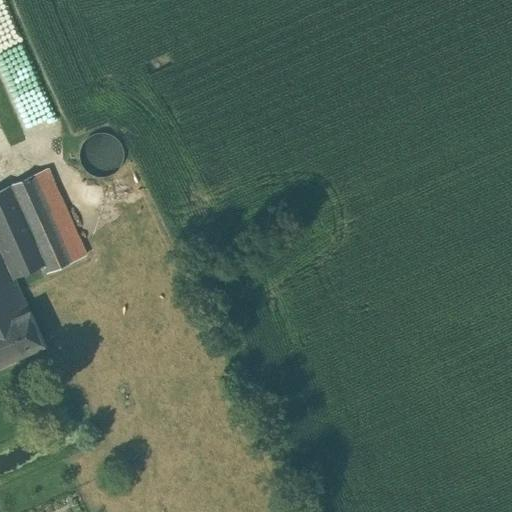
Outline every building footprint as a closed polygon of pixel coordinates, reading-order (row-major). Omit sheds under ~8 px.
[(122,160),(124,151),(122,141),(116,133),(108,127),(98,125),(88,127),(80,133),(75,142),(73,151),(75,161),(81,169),(89,175),(99,177),(109,174),(117,169),(122,160)] [(47,173),(37,177),(74,262),(83,258),(47,173)] [(74,262),(37,177),(13,187),(38,247),(49,273),(74,262)] [(13,187),(0,192),(0,247),(5,261),(38,247),(13,187)] [(5,261),(0,247),(0,343),(34,329),(16,285),(5,261)] [(34,329),(0,343),(0,366),(44,349),(34,329)]
